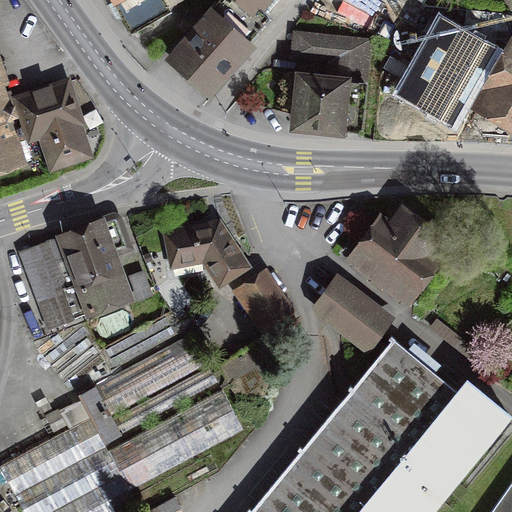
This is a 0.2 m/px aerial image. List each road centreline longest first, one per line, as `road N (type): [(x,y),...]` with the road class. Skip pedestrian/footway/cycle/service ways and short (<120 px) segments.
road 1 (unknown): [(327,170),(308,268),(316,341),(311,379),(281,428),(209,511)]
road 2 (secondary): [(194,144),(241,162),(301,170),(511,170)]
road 3 (residential): [(171,131),(116,185),(0,221)]
road 4 (residential): [(194,144),(307,0)]
road 5 (secondary): [(51,0),(124,93),(171,131)]
